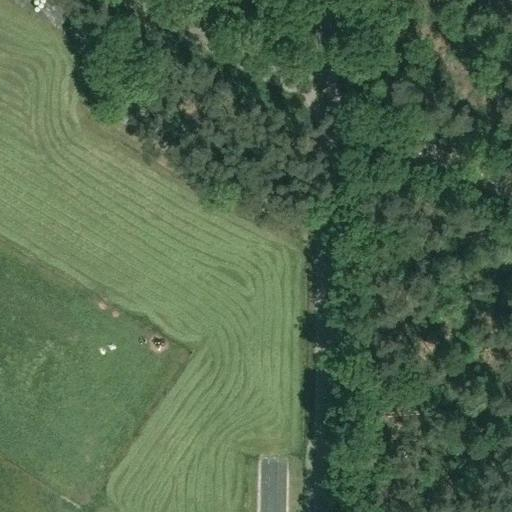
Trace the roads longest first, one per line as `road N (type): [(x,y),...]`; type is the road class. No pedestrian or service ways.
road 1 (unclassified): [(320,511),(328,105)]
road 2 (unclassified): [(328,105),(133,0)]
road 3 (track): [(328,105),(511,192)]
